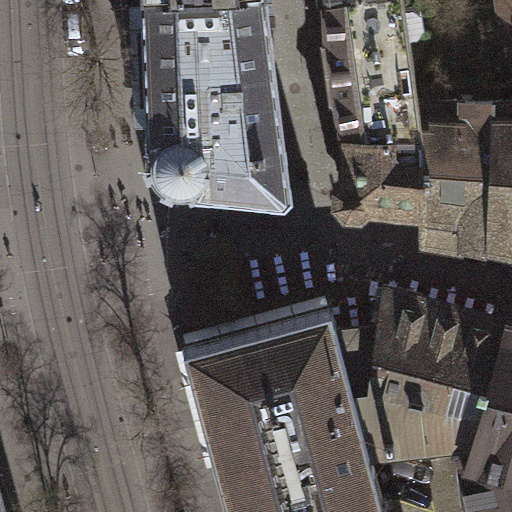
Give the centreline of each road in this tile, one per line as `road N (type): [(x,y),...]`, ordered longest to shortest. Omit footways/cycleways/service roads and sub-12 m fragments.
road 1 (residential): [(117,511),(68,323),(42,175)]
road 2 (residential): [(42,175),(29,0)]
